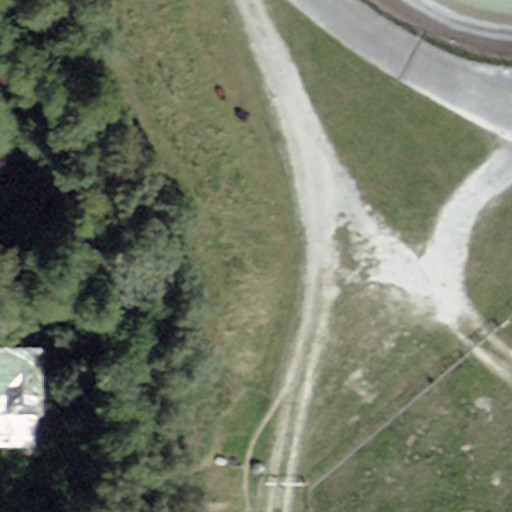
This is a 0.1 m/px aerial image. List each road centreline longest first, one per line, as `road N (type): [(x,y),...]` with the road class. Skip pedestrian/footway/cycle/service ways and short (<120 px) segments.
road 1 (track): [(250,0),(288,103),(301,266),(290,511)]
road 2 (track): [(321,0),(376,41),(511,110)]
